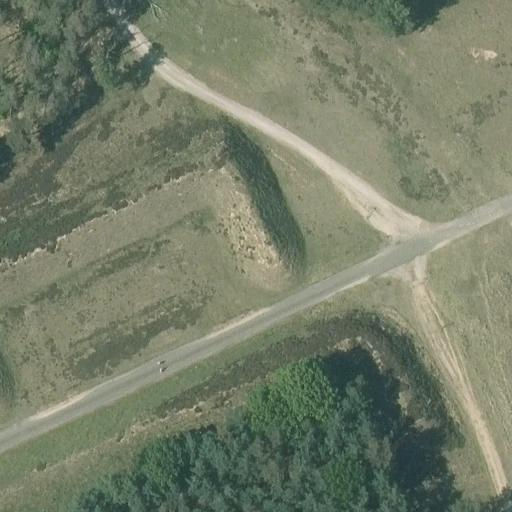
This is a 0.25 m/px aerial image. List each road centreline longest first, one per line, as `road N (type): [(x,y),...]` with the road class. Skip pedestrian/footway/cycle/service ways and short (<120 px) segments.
road 1 (track): [(511,210),(0,450)]
road 2 (track): [(413,256),(387,207),(286,134),(173,76),(113,0)]
road 3 (track): [(507,511),(462,394),(393,266)]
